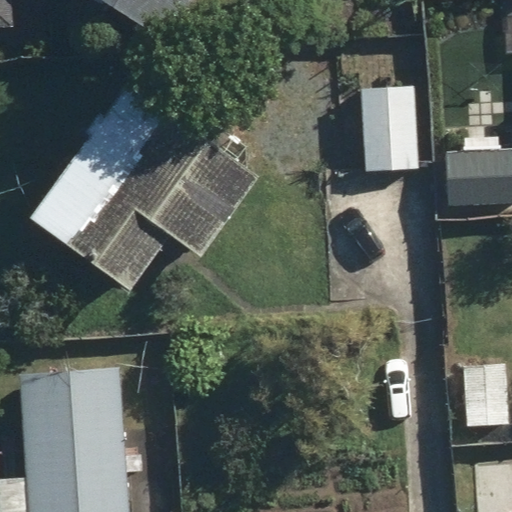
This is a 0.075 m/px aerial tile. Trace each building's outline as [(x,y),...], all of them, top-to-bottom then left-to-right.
[(198,0),(126,0),(182,30),(198,0)] [(269,163),(143,71),(44,207),(143,280),(176,235),(202,254),(269,163)] [(367,74),(358,164),(425,171),(429,131),(419,130),(424,80),(367,74)] [(511,145),(450,144),(448,200),(511,201),(511,145)] [(511,355),(466,358),(471,421),(511,418),(511,355)] [(132,447),(129,359),(28,363),(31,467),(9,467),(10,511),(136,511),(135,477),(150,476),(149,446),(132,447)]
